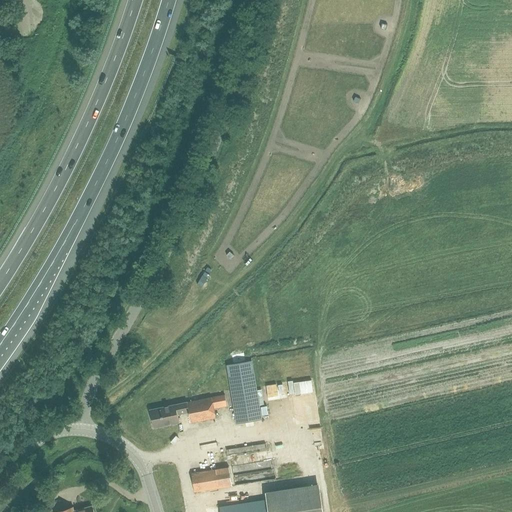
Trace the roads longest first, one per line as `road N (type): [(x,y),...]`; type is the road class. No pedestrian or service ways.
road 1 (unclassified): [(81,429),(91,379),(194,205),(261,0)]
road 2 (motorway): [(0,345),(104,167),(167,0)]
road 3 (motorway): [(136,0),(73,156),(0,284)]
road 4 (unclassified): [(157,511),(128,448),(81,429)]
